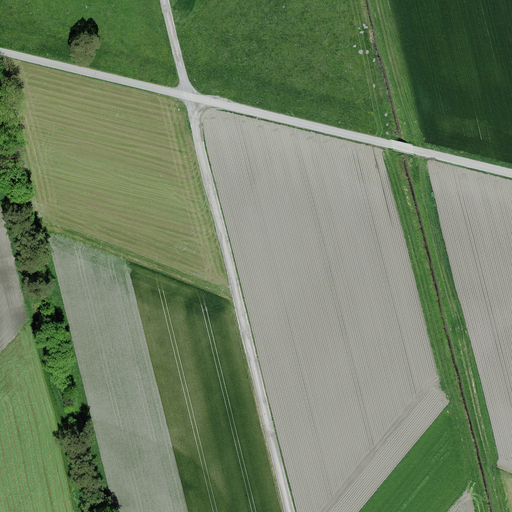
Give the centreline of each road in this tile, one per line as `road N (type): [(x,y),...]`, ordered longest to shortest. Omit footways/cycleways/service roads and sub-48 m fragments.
road 1 (unclassified): [(0,49),(511,172)]
road 2 (track): [(290,511),(189,97)]
